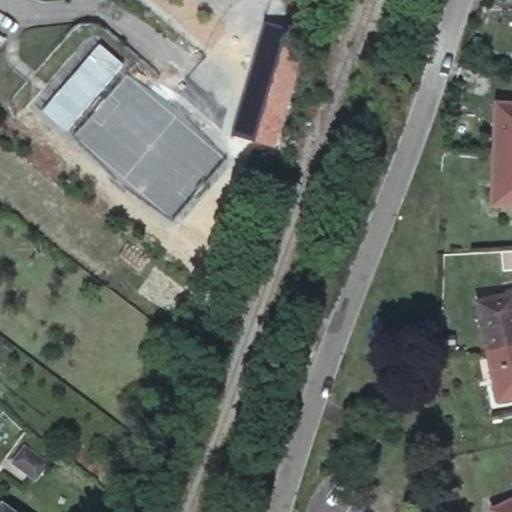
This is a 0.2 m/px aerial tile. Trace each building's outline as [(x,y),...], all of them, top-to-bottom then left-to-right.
[(493,144),(492,151),(500,152),(511,152),(511,103),(496,102),(494,131),(493,144)] [(483,150),(492,151),(493,144),(494,131),(484,130),(483,150)] [(492,151),(488,202),(511,204),(511,152),(500,152),(492,151)] [(511,291),(476,299),(486,348),(503,346),(511,343),(511,291)] [(486,348),(498,399),(511,396),(511,343),(503,346),(486,348)] [(363,415),(354,433),(371,442),(380,424),(363,415)] [(46,456),(23,440),(12,456),(35,472),(46,456)] [(511,511),(511,495),(490,507),(492,511),(511,511)]
